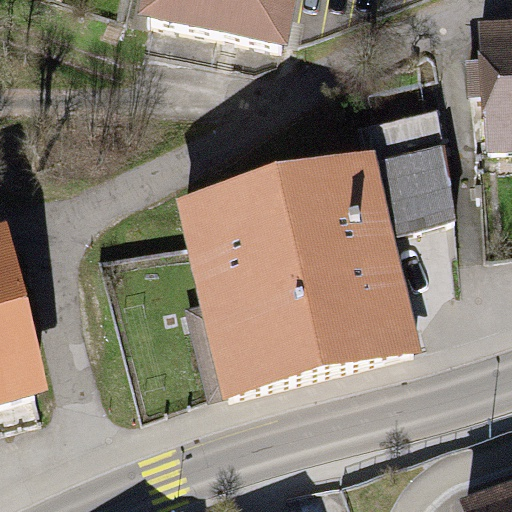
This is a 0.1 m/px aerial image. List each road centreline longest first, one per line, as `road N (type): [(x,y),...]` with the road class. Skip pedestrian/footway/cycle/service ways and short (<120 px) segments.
road 1 (unknown): [(476,0),(76,220)]
road 2 (primary): [(511,383),(163,484),(100,511)]
